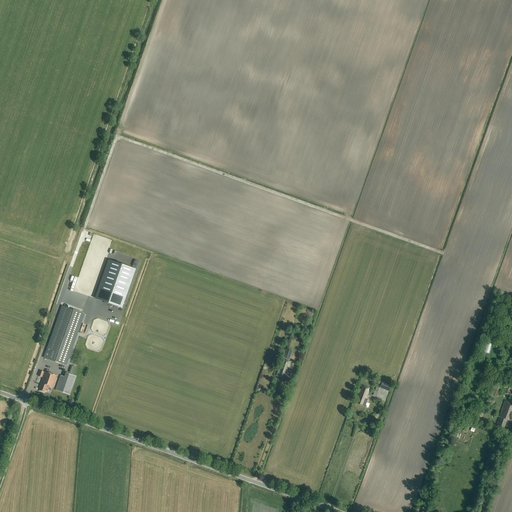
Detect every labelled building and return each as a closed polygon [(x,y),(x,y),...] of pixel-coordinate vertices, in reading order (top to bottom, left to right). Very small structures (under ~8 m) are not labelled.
[(112,261),(98,300),(122,308),(136,270),(112,261)] [(43,358),(66,366),(85,314),(62,306),(43,358)] [(484,352),(491,353),(492,343),(486,342),(484,352)] [(290,359),(292,351),(285,349),(283,357),(290,359)] [(287,372),(290,362),(283,360),(280,369),(279,368),(276,376),(286,379),(288,372),(287,372)] [(52,389),(57,376),(45,372),(39,390),(45,392),(47,387),(51,389),(52,389)] [(70,395),(77,376),(66,373),(64,377),(61,375),(55,390),(70,395)] [(497,397),(501,386),(494,383),(490,394),(497,397)] [(511,386),(506,384),(502,393),(511,397),(511,396),(511,386)] [(362,385),(358,397),(360,398),(358,404),(362,405),(364,399),(366,399),(366,398),(370,388),(362,385)] [(511,421),(511,417),(511,403),(505,401),(498,417),(499,417),(498,421),(498,422),(497,425),(504,428),(507,420),(511,421)]
